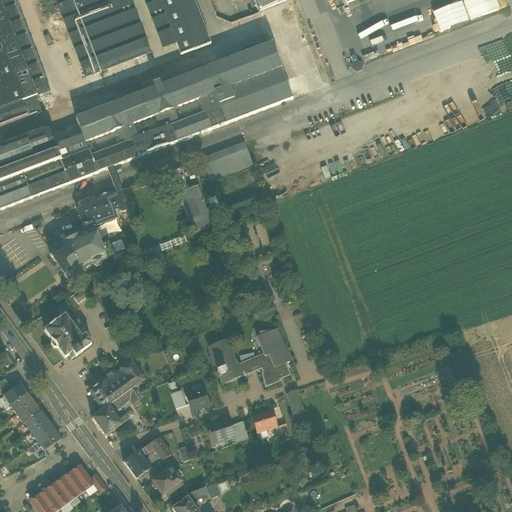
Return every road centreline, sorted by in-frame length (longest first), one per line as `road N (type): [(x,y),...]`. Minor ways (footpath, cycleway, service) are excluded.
road 1 (residential): [(95,453),(318,379)]
road 2 (secondary): [(85,441),(0,320)]
